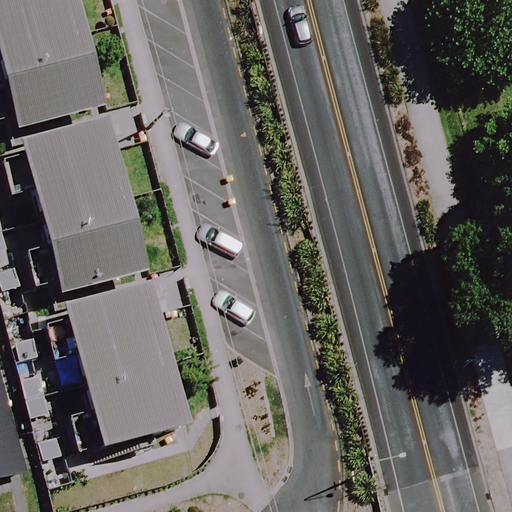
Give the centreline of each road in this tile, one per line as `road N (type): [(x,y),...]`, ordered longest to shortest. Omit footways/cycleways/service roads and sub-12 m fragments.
road 1 (residential): [(301,511),(315,489),(315,439),(199,0)]
road 2 (primary): [(453,511),(322,0)]
